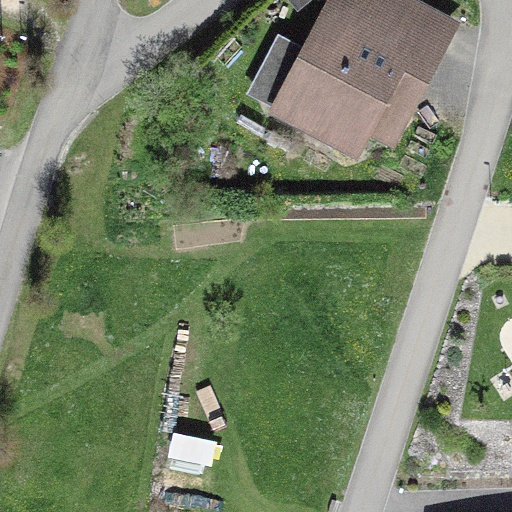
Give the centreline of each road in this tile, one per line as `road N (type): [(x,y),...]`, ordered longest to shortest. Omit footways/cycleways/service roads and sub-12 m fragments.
road 1 (residential): [(362,511),(484,139),(505,41),(505,0)]
road 2 (residential): [(0,291),(65,103)]
road 3 (residential): [(205,0),(65,103)]
